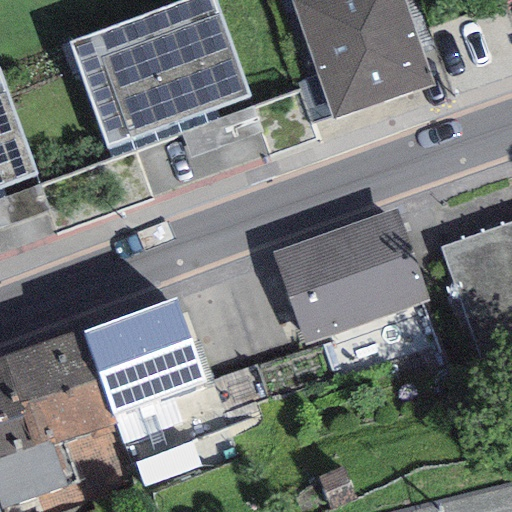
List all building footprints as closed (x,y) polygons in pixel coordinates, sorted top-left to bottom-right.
[(208,0),(205,0),(84,47),(127,159),(251,112),(208,0)] [(390,0),(295,0),(286,3),(329,129),(415,100),(400,58),(410,55),(390,0)] [(0,97),(0,193),(31,183),(0,97)] [(428,303),(396,213),(272,258),(304,347),(428,303)] [(511,224),(439,250),(483,373),(511,362),(511,224)] [(174,299),(82,332),(112,414),(204,381),(174,299)] [(82,329),(3,356),(35,447),(50,442),(52,446),(115,424),(112,414),(82,332),(82,329)] [(3,356),(0,357),(0,503),(2,509),(66,487),(52,446),(50,442),(35,447),(3,356)]
